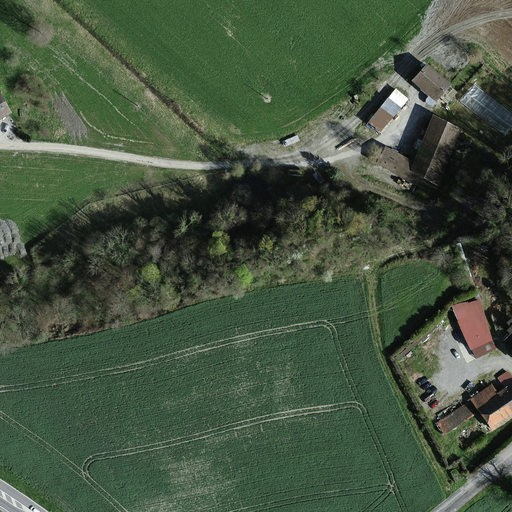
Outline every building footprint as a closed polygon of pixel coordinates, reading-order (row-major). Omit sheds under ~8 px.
[(450,85),(428,65),(414,81),(437,100),(450,85)] [(397,86),(369,119),(382,130),(410,97),(397,86)] [(0,119),(11,113),(0,93),(0,119)] [(462,129),(434,116),(413,160),(387,147),(378,166),(432,190),(435,183),(437,183),(462,129)] [(495,348),(480,301),(453,306),(471,349),(473,348),(477,357),(495,348)] [(472,399),(479,409),(498,395),(492,386),(472,399)] [(511,415),(511,386),(498,395),(479,409),(493,429),(511,415)]
